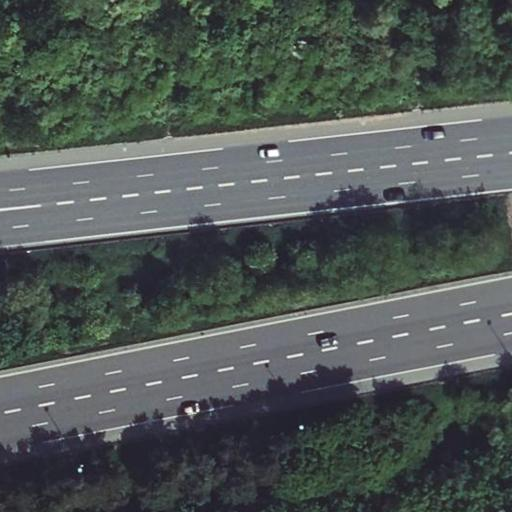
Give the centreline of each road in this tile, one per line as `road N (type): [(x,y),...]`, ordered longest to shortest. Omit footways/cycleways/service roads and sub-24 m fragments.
road 1 (motorway): [(0,411),(511,312)]
road 2 (motorway): [(511,154),(41,206)]
